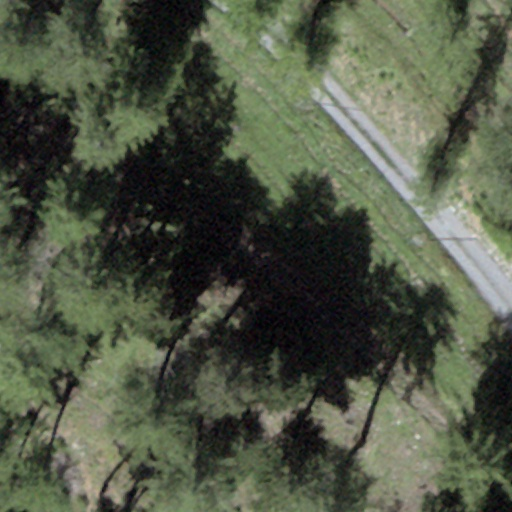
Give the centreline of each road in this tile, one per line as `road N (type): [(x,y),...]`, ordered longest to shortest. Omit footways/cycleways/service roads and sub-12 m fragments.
road 1 (track): [(0,152),(235,253),(462,433),(511,511)]
road 2 (track): [(211,0),(284,50),(511,326)]
